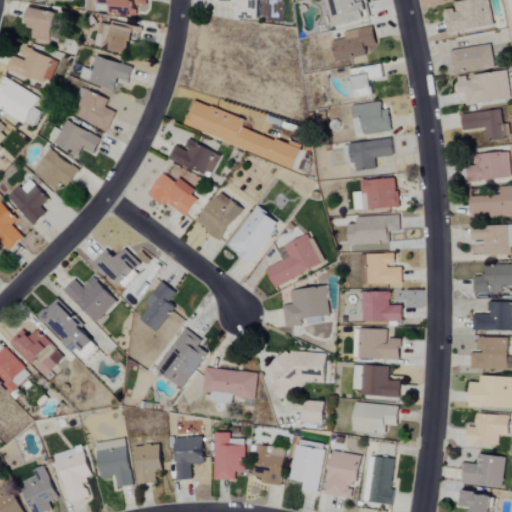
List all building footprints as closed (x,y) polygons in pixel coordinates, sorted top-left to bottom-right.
[(146,0),(95,0),(96,5),(111,5),(111,15),(131,16),(131,11),(146,12),(146,0)] [(238,21),(261,21),(261,0),(213,0),(214,2),(234,2),(234,12),(238,12),(238,21)] [(327,0),(333,28),(370,20),(366,0),(327,0)] [(493,27),(488,0),(474,0),(453,3),(454,9),(443,11),(447,35),(493,27)] [(31,39),(50,44),(58,16),(31,9),(26,26),(34,28),(31,39)] [(94,49),(127,55),(130,43),(133,44),(136,30),(105,24),(103,35),(97,34),(94,49)] [(344,33),(345,40),(332,42),(336,62),(367,56),(365,48),(377,45),(373,27),(344,33)] [(494,67),(490,44),(451,52),(455,75),(494,67)] [(49,86),(58,61),(28,50),(24,62),(11,57),(6,70),(49,86)] [(115,90),(118,79),(129,82),(133,67),(95,57),(91,70),(83,68),(80,81),(115,90)] [(372,96),(371,81),(383,80),(381,66),(352,69),(355,98),(372,96)] [(511,100),(507,72),(469,77),(456,79),(458,94),(464,94),(466,106),(511,100)] [(40,99),(5,79),(0,88),(0,109),(33,128),(41,113),(35,109),(40,99)] [(109,101),(83,89),(79,98),(83,100),(76,117),(108,132),(116,113),(105,108),(109,101)] [(184,129),(295,168),(302,149),(242,128),(245,120),(193,102),(184,129)] [(354,137),(392,132),(389,110),(382,111),(381,102),(351,106),(354,137)] [(461,115),(463,131),(486,129),(487,141),(511,139),(509,125),(502,125),(501,111),(461,115)] [(54,128),(48,140),(79,155),(82,148),(95,155),(103,139),(66,122),(62,132),(54,128)] [(221,156),(188,141),(184,149),(175,145),(169,160),(210,179),(221,156)] [(394,158),(393,141),(351,143),(353,172),(376,170),(375,158),(394,158)] [(69,189),(80,170),(48,151),(34,175),(59,190),(62,185),(69,189)] [(510,154),(469,155),(470,181),(511,180),(510,154)] [(195,191),(180,179),(176,184),(164,175),(150,193),(185,219),(198,201),(191,196),(195,191)] [(354,211),(398,209),(397,179),(360,181),(360,193),(353,193),(354,211)] [(47,214),(41,208),(49,200),(36,186),(27,195),(20,187),(8,198),(34,226),(47,214)] [(472,219),(511,217),(511,187),(502,187),(503,198),(471,199),(472,219)] [(243,208),(217,193),(198,227),(224,241),(243,208)] [(12,226),(18,220),(1,203),(0,204),(0,239),(11,251),(24,238),(12,226)] [(249,264),(279,225),(257,207),(227,246),(249,264)] [(390,244),(389,233),(401,233),(400,216),(357,218),(357,225),(347,225),(348,246),(390,244)] [(485,257),(511,256),(511,248),(511,247),(511,225),(473,227),(473,241),(484,241),(485,257)] [(290,259),(266,270),(274,288),(325,264),(311,234),(284,247),(290,259)] [(107,249),(91,264),(103,276),(108,271),(120,285),(141,265),(126,249),(116,258),(107,249)] [(403,285),(402,267),(395,267),(395,255),(367,255),(368,286),(403,285)] [(501,293),(502,286),(511,285),(511,265),(485,265),(485,277),(474,277),(474,293),(501,293)] [(64,290),(95,323),(117,302),(93,277),(82,287),(75,280),(64,290)] [(143,304),(148,308),(139,318),(156,332),(176,308),(169,302),(176,293),(162,281),(143,304)] [(285,327),(302,326),(302,318),(329,317),(328,291),(291,292),(291,304),(284,305),(285,327)] [(403,306),(390,305),(390,293),(363,292),(362,321),(403,322),(403,306)] [(38,316),(79,357),(96,340),(55,299),(38,316)] [(511,302),(489,302),(489,315),(474,314),(473,331),(511,331),(511,302)] [(12,343),(47,375),(64,357),(29,325),(12,343)] [(155,368),(182,389),(208,354),(198,346),(202,341),(186,328),(155,368)] [(387,329),(359,329),(358,359),(401,359),(401,338),(387,338),(387,329)] [(472,352),(471,369),(511,369),(511,356),(509,357),(509,339),(478,338),(478,352),(472,352)] [(0,373),(8,381),(2,387),(10,395),(31,373),(5,348),(0,352),(0,373)] [(327,353),(287,351),(267,367),(272,373),(271,388),(280,400),(303,381),(326,382),(327,353)] [(389,366),(362,365),(361,396),(400,398),(401,381),(388,380),(389,366)] [(255,399),(258,373),(205,368),(203,392),(212,393),(211,402),(232,404),(233,397),(255,399)] [(511,408),(511,376),(480,376),(480,383),(470,383),(469,407),(511,408)] [(324,403),(304,402),(303,423),(324,424),(324,403)] [(352,430),(386,435),(387,425),(397,427),(400,407),(356,402),(352,430)] [(468,427),(467,444),(499,445),(499,436),(509,436),(510,415),(476,414),(476,428),(468,427)] [(214,480),(235,480),(235,472),(244,472),(245,439),(229,439),(229,433),(215,433),(214,480)] [(205,464),(204,437),(176,438),(177,481),(192,481),(192,464),(205,464)] [(133,486),(126,439),(96,444),(101,479),(115,477),(117,488),(133,486)] [(301,490),(318,493),(326,445),(297,440),(290,480),(303,482),(301,490)] [(162,471),(161,445),(136,446),(137,484),(156,484),(156,471),(162,471)] [(286,449),(270,447),(257,445),(253,477),(262,478),(262,483),(281,486),(286,449)] [(92,477),(83,446),(55,454),(69,503),(90,497),(85,478),(92,477)] [(363,457),(334,451),(325,495),(351,500),(354,483),(358,484),(363,457)] [(506,457),(479,454),(478,464),(465,463),(463,484),(502,488),(506,457)] [(391,505),(397,459),(373,457),(368,502),(391,505)] [(59,498),(43,465),(32,471),(35,476),(20,484),(33,511),(48,511),(53,510),(49,502),(59,498)] [(492,511),(494,495),(460,491),(459,505),(468,506),(467,511),(492,511)]
